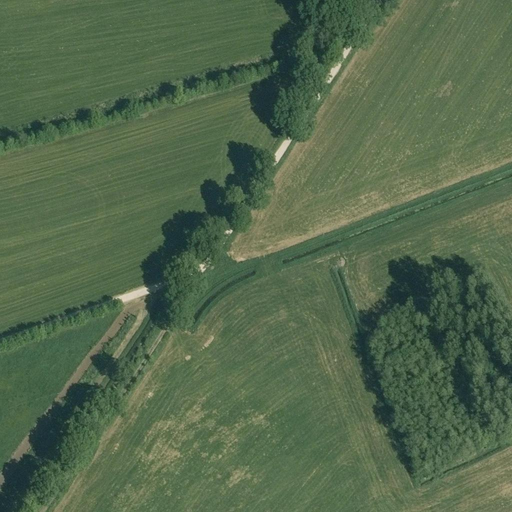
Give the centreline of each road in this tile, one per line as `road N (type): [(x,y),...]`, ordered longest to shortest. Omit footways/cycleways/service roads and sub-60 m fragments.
road 1 (track): [(383,0),(206,267)]
road 2 (track): [(206,267),(0,344)]
